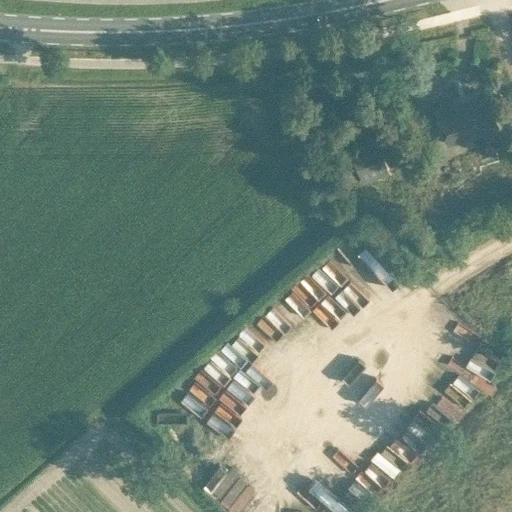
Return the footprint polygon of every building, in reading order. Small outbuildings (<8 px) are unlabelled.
[(438,109),(448,143),(499,127),(488,94),(438,109)] [(351,150),(336,156),(347,183),(361,177),(363,182),(389,171),(387,166),(384,158),(377,139),(351,150)] [(471,409),(485,392),(466,375),(451,392),(471,409)] [(195,379),(187,388),(207,405),(214,397),(195,379)] [(160,410),(165,433),(193,426),(187,403),(160,410)] [(220,422),(205,438),(214,446),(228,431),(220,422)] [(240,432),(222,449),(230,458),(249,442),(240,432)] [(197,442),(181,461),(189,468),(205,449),(197,442)]
